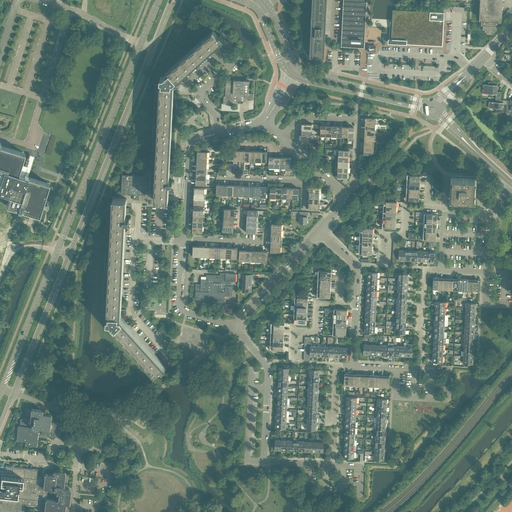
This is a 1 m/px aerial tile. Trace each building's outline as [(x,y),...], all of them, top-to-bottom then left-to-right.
[(322,56),(324,14),(325,0),(314,0),(312,56),(322,56)] [(479,0),(479,14),(479,22),(481,22),(481,26),(483,26),(482,30),(484,30),(484,32),(486,32),(486,34),(493,34),(493,32),(495,33),(495,31),(497,31),(497,27),(499,27),(499,23),(501,23),(502,0),(479,0)] [(391,39),(392,39),(391,43),(411,44),(442,46),(444,12),(393,10),(391,39)] [(361,36),(361,26),(340,25),(342,25),(342,30),(351,30),(351,35),(361,36)] [(171,143),(173,94),(173,90),(173,89),(173,85),(174,84),(174,82),(173,82),(175,80),(176,81),(177,81),(178,79),(179,78),(182,76),(211,50),(214,47),(215,46),(219,43),(222,40),(224,38),(220,34),(218,36),(213,30),(210,33),(208,31),(206,29),(164,67),(168,71),(165,73),(166,74),(163,77),(160,77),(160,81),(162,81),(161,84),(155,84),(152,142),(171,143)] [(351,30),(342,30),(341,40),(351,40),(361,41),(361,36),(351,35),(351,30)] [(351,45),(351,40),(341,40),(340,40),(340,44),(341,44),(341,48),(345,48),(345,49),(350,49),(350,45),(351,45)] [(248,93),(249,82),(249,81),(243,80),(243,79),(227,78),(227,80),(226,80),(225,96),(223,96),(223,104),(226,104),(226,103),(237,104),(238,101),(245,101),(245,98),(253,98),(253,93),(248,93)] [(497,92),(497,85),(492,85),(492,82),(488,82),(488,84),(483,84),(483,85),(483,89),(483,92),(483,93),(488,94),(495,94),(496,94),(495,99),(500,99),(500,92),(497,92)] [(506,112),(506,104),(503,104),(504,104),(503,104),(503,100),(500,100),(500,99),(495,99),(495,102),(493,102),(493,101),(491,101),(491,102),(489,102),(488,108),(496,108),(496,112),(506,112)] [(0,192),(4,194),(4,193),(10,195),(7,205),(17,209),(17,210),(20,211),(21,210),(27,212),(28,212),(31,213),(38,215),(39,212),(39,211),(41,205),(42,205),(46,206),(48,203),(43,201),(42,201),(44,195),(45,195),(45,194),(45,191),(46,191),(48,184),(47,184),(44,183),(45,183),(44,182),(44,183),(38,181),(38,180),(37,180),(37,181),(34,180),(34,179),(27,177),(28,176),(24,175),(25,171),(26,171),(27,170),(27,169),(26,168),(27,166),(20,164),(21,161),(21,160),(23,154),(24,153),(23,153),(20,153),(20,152),(19,152),(13,150),(10,149),(9,149),(3,147),(2,147),(0,146),(0,143),(0,142),(0,192)] [(169,173),(170,166),(171,143),(152,142),(151,172),(149,195),(155,195),(154,201),(168,201),(168,196),(168,192),(169,190),(169,183),(172,183),(173,180),(173,179),(173,173),(169,173)] [(376,151),(376,146),(364,145),(364,154),(374,154),(376,151)] [(348,184),(348,178),(347,178),(348,173),(338,172),(337,178),(339,178),(339,179),(345,185),(346,184),(348,184)] [(145,195),(146,176),(122,175),(121,194),(133,194),(133,198),(139,199),(139,195),(145,195)] [(475,201),(476,176),(451,175),(450,199),(475,201)] [(124,256),(125,227),(127,227),(127,226),(127,225),(128,225),(129,225),(129,224),(128,224),(128,223),(128,221),(129,221),(129,217),(126,217),(126,210),(126,204),(127,199),(113,198),(113,203),(110,203),(108,203),(105,256),(124,256)] [(307,224),(307,217),(307,216),(308,216),(308,212),(300,212),(300,215),(300,217),(299,223),(307,224)] [(122,302),(124,256),(105,256),(102,314),(109,315),(109,317),(107,317),(107,322),(110,322),(112,325),(111,326),(113,328),(110,332),(139,364),(148,374),(151,372),(152,371),(154,374),(161,368),(162,370),(166,366),(164,364),(162,361),(158,357),(157,356),(154,354),(131,327),(129,325),(126,322),(125,321),(123,319),(122,320),(121,318),(121,316),(121,315),(121,311),(121,306),(122,302)] [(232,296),(233,286),(230,286),(230,281),(236,282),(236,281),(235,281),(236,274),(221,273),(221,275),(206,275),(206,280),(201,279),(201,284),(196,284),(195,299),(212,300),(224,300),(224,301),(225,301),(225,296),(232,296)] [(251,292),(251,284),(251,280),(253,280),(253,275),(242,274),(241,278),(243,278),(242,291),(251,292)] [(382,354),(382,345),(382,342),(384,342),(384,339),(381,338),(381,342),(380,342),(379,345),(376,345),(375,354),(382,354)] [(405,356),(406,346),(406,343),(408,343),(408,340),(405,340),(405,343),(404,343),(404,346),(400,346),(399,355),(405,356)] [(349,355),(349,348),(341,347),(340,357),(346,357),(346,354),(349,355)] [(60,428),(60,424),(59,424),(59,423),(50,422),(51,414),(42,413),(42,410),(30,409),(29,409),(29,414),(30,414),(29,419),(20,418),(20,419),(19,419),(18,423),(20,424),(19,425),(18,425),(18,426),(16,426),(16,430),(17,430),(17,435),(16,434),(15,439),(16,439),(16,440),(25,441),(25,445),(37,446),(37,445),(38,445),(38,441),(37,441),(38,433),(44,434),(44,436),(57,437),(59,437),(59,432),(58,432),(58,428),(60,428)] [(281,450),(282,440),(275,440),(275,442),(272,442),(272,450),(281,450)] [(70,499),(70,492),(71,492),(71,490),(70,490),(71,489),(61,488),(62,487),(64,487),(64,486),(65,486),(65,482),(64,482),(65,478),(66,478),(66,473),(65,473),(65,472),(53,471),(53,474),(45,474),(45,477),(38,476),(38,469),(5,465),(5,469),(0,468),(0,494),(2,495),(1,497),(2,497),(2,499),(1,499),(1,501),(1,502),(1,505),(1,506),(0,506),(0,508),(1,508),(1,509),(0,509),(0,510),(0,511),(64,511),(65,508),(66,508),(67,504),(65,504),(69,504),(69,503),(70,503),(71,499),(70,499)]
